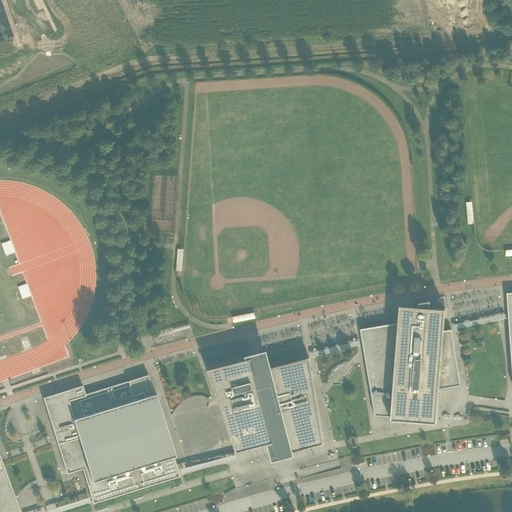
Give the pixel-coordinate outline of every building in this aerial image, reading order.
[(62,0),(63,2),(52,7),(58,20),(66,16),(66,17),(70,16),(69,15),(86,7),(82,0),(62,0)] [(7,17),(0,19),(0,29),(10,26),(7,17)] [(10,26),(0,29),(0,40),(13,36),(10,26)] [(3,242),(6,255),(16,252),(12,239),(3,242)] [(18,286),(23,298),(32,295),(27,283),(18,286)] [(430,301),(430,300),(419,302),(418,306),(399,305),(398,322),(360,329),(362,341),(375,415),(391,417),(390,419),(436,423),(439,389),(461,385),(451,329),(443,330),(445,308),(429,307),(430,307),(430,301)] [(233,322),(255,317),(253,311),(232,316),(233,322)] [(288,453),(324,444),(309,357),(264,369),(254,371),(251,357),(208,368),(237,451),(284,439),(285,445),(288,453)] [(155,393),(153,394),(147,375),(85,394),(82,385),(43,398),(52,427),(67,474),(82,469),(92,500),(93,503),(179,476),(178,474),(173,456),(175,455),(155,393)] [(0,456),(0,511),(20,511),(15,499),(4,467),(0,456)]
